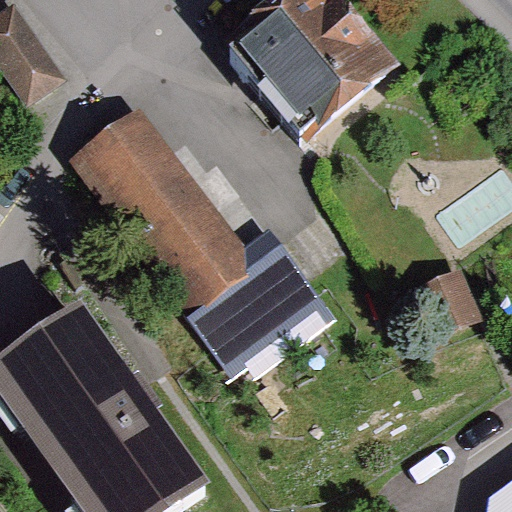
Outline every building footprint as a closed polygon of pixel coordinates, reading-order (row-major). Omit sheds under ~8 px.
[(388,77),(326,0),(303,0),(240,50),(309,138),(388,77)] [(0,55),(29,111),(72,89),(27,5),(0,19),(0,55)] [(260,278),(150,130),(98,169),(208,317),(260,278)] [(206,511),(223,501),(105,329),(13,392),(95,511),(206,511)] [(511,511),(511,490),(486,508),(485,511),(511,511)]
